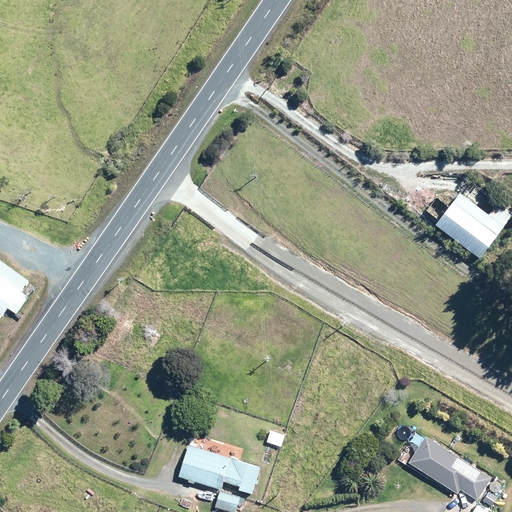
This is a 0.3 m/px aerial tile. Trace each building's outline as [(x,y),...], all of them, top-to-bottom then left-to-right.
[(460,194),(435,225),(481,261),(505,229),(460,194)] [(29,280),(0,259),(0,316),(3,318),(29,280)] [(411,464),(460,496),(463,492),(477,501),(490,479),(427,439),(411,464)] [(177,476),(223,490),(226,481),(242,486),(241,489),(254,493),(262,468),(186,445),(177,476)] [(220,493),(216,507),(232,511),(237,511),(241,500),(220,493)]
